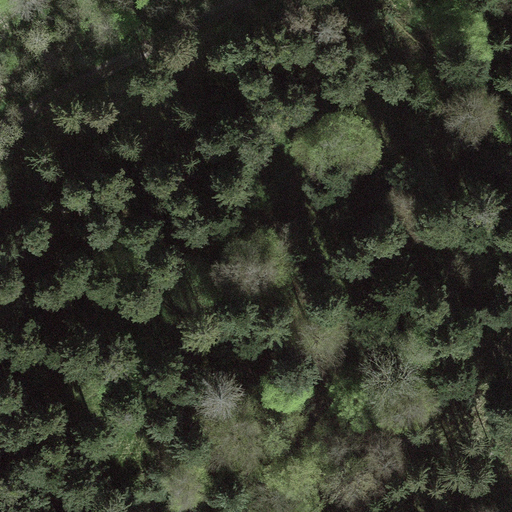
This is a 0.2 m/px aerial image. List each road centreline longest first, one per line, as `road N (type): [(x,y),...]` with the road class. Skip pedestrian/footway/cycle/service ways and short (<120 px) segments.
road 1 (track): [(434,0),(196,272),(155,335),(114,463),(83,511)]
road 2 (track): [(0,126),(241,0)]
